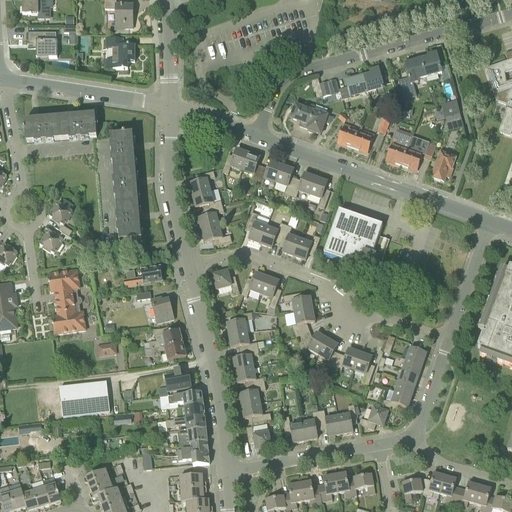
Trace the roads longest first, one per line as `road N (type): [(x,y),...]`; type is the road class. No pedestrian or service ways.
road 1 (residential): [(258,137),(273,96),(297,73),(511,14)]
road 2 (residential): [(449,336),(346,323),(318,281),(244,254),(187,268)]
road 3 (residential): [(490,221),(258,137)]
road 4 (track): [(212,362),(0,389)]
road 5 (residential): [(227,471),(212,362),(187,268)]
road 6 (track): [(449,206),(469,133),(441,33)]
road 7 (residential): [(3,81),(168,105)]
road 8 (residential): [(187,268),(167,175),(168,105)]
road 9 (residential): [(227,471),(378,446)]
road 10 (residential): [(378,446),(410,435),(420,421),(449,336)]
road 11 (residential): [(449,336),(490,221)]
